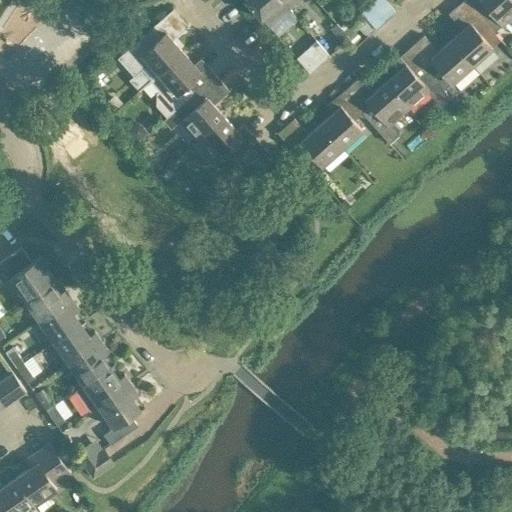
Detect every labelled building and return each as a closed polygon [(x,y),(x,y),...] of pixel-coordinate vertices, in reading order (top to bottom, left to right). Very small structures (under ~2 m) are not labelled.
[(289,8),(282,0),(245,0),(270,26),(289,8)] [(282,0),(289,8),(297,0),(282,0)] [(386,0),(377,0),(375,2),(362,13),(376,28),(396,11),(386,0)] [(462,29),(450,40),(472,64),(492,47),(500,39),(494,31),(466,0),(463,0),(448,13),(462,29)] [(511,0),(466,0),(494,31),(511,14),(511,0)] [(119,56),(118,57),(131,73),(139,66),(151,80),(183,52),(172,39),(188,25),(173,8),(151,28),(119,56)] [(330,28),(330,29),(343,44),(349,38),(350,38),(343,30),(336,23),(330,28)] [(349,25),(343,30),(350,38),(349,38),(356,46),(363,40),(349,25)] [(424,35),(408,49),(427,71),(437,81),(443,89),(452,82),(472,64),(450,40),(438,51),(424,35)] [(316,40),(296,58),(310,73),(329,56),(316,40)] [(437,81),(427,71),(408,49),(391,63),(398,70),(386,81),(403,101),(408,107),(427,91),(440,105),(450,96),(443,89),(437,81)] [(194,64),(183,52),(151,80),(150,81),(158,90),(156,92),(156,104),(167,116),(193,92),(194,93),(216,75),(201,58),(194,64)] [(103,69),(96,76),(102,83),(110,76),(103,69)] [(216,75),(194,93),(201,101),(181,119),(199,139),(225,117),(213,104),(229,90),(216,75)] [(359,76),(343,90),(362,112),(388,141),(397,133),(398,126),(393,120),(408,107),(403,101),(386,81),(373,92),(359,76)] [(332,112),(319,124),(341,147),(361,129),(353,119),(362,112),(343,90),(327,105),(332,112)] [(225,117),(199,139),(216,159),(228,149),(236,158),(257,140),(242,123),(235,129),(225,117)] [(294,118),(277,132),(315,175),(325,166),(322,163),(341,147),(319,124),(308,133),(294,118)] [(138,124),(128,132),(137,142),(147,134),(138,124)] [(238,162),(228,167),(233,176),(243,170),(238,162)] [(344,199),(339,203),(346,210),(351,206),(344,199)] [(0,260),(0,278),(2,281),(9,276),(24,298),(51,280),(43,268),(49,264),(41,254),(31,261),(21,246),(0,260)] [(51,280),(24,298),(39,319),(71,297),(64,287),(59,291),(51,280)] [(71,297),(39,319),(54,341),(80,322),(72,311),(78,307),(71,297)] [(80,322),(54,341),(69,363),(101,341),(94,330),(88,334),(80,322)] [(101,341),(69,363),(84,385),(110,366),(102,354),(108,350),(101,341)] [(13,346),(5,351),(16,367),(24,362),(13,346)] [(24,362),(16,367),(27,383),(35,378),(24,362)] [(90,412),(99,406),(131,383),(124,373),(118,377),(110,366),(84,385),(76,390),(90,412)] [(12,372),(0,380),(0,397),(6,406),(26,391),(12,372)] [(131,383),(99,406),(113,427),(103,434),(110,444),(138,425),(131,415),(140,409),(132,397),(138,393),(131,383)] [(43,389),(35,394),(46,410),(54,405),(43,389)] [(54,405),(46,410),(57,426),(64,420),(54,405)] [(95,437),(75,452),(83,463),(104,449),(102,447),(101,447),(95,437)] [(54,484),(70,472),(50,442),(24,459),(30,467),(16,476),(35,503),(57,488),(54,484)] [(104,449),(83,463),(93,477),(113,462),(104,449)] [(0,482),(0,511),(21,511),(35,503),(16,476),(2,486),(0,482)]
